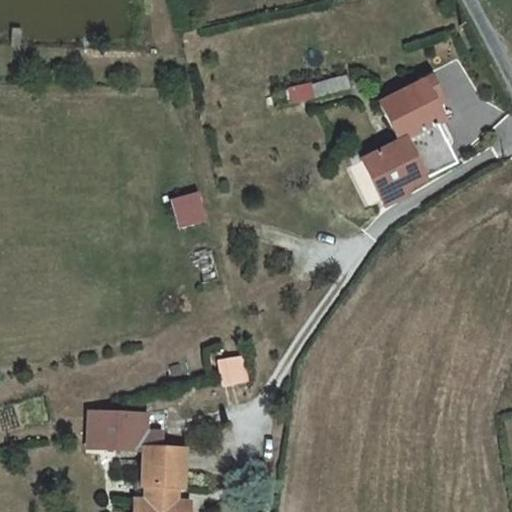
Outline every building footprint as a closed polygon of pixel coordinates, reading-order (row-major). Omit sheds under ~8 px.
[(421,193),(472,169),(454,130),(461,126),(450,103),(457,100),(448,83),(397,107),(415,146),(381,163),(400,203),(405,201),(408,206),(423,198),(421,193)] [(400,203),(381,163),(367,169),(386,209),(400,203)] [(157,435),(101,431),(100,453),(113,454),(112,467),(155,469),(155,468),(170,469),(171,459),(156,458),(156,453),(157,435)] [(113,454),(100,453),(99,466),(112,467),(113,454)] [(180,511),(181,506),(193,507),(195,470),(170,469),(155,468),(155,469),(153,505),(156,505),(155,511),(180,511)]
